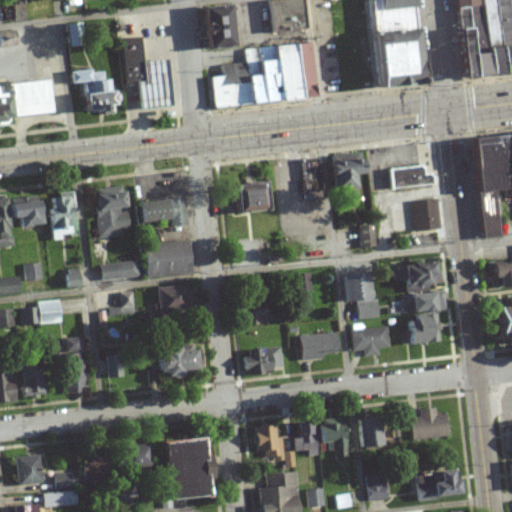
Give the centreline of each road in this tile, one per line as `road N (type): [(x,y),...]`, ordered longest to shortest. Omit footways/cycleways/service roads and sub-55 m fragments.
road 1 (secondary): [(491,511),(445,111)]
road 2 (residential): [(238,511),(199,140)]
road 3 (primary): [(199,140),(511,102)]
road 4 (residential): [(226,399),(511,366)]
road 5 (residential): [(0,427),(226,399)]
road 6 (primary): [(0,163),(199,140)]
road 7 (residential): [(199,140),(183,0)]
